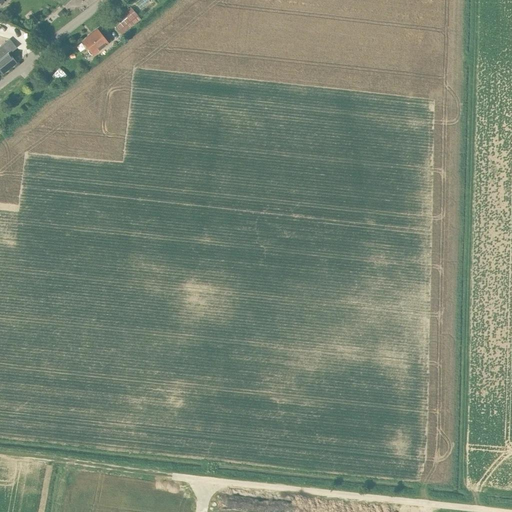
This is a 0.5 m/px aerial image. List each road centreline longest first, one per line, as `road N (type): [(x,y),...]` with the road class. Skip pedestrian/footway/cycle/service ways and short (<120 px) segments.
road 1 (track): [(0,454),(490,511)]
road 2 (unclassified): [(0,83),(104,0)]
